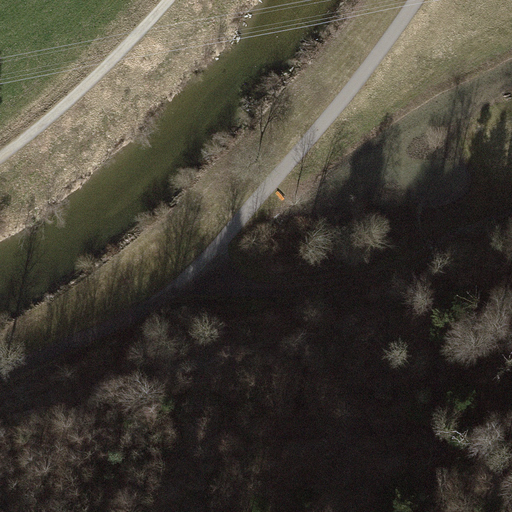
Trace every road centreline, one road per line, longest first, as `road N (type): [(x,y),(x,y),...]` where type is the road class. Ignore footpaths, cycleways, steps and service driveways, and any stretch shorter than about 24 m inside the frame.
road 1 (track): [(0,377),(119,323),(206,267),(359,80),(411,0)]
road 2 (track): [(206,267),(238,286),(339,279),(511,218)]
